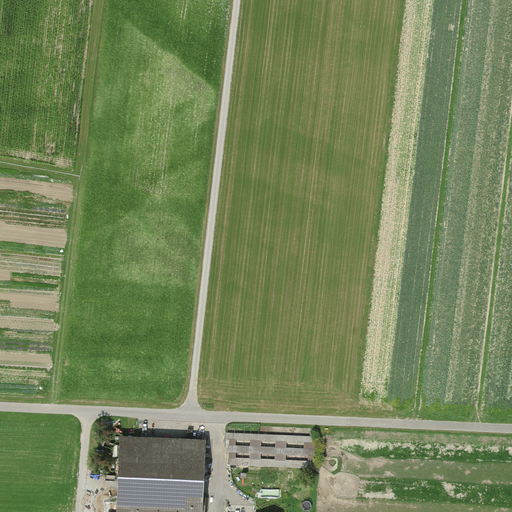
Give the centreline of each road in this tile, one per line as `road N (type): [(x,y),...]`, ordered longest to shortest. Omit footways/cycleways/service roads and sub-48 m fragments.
road 1 (unclassified): [(511,429),(0,407)]
road 2 (track): [(192,417),(240,0)]
